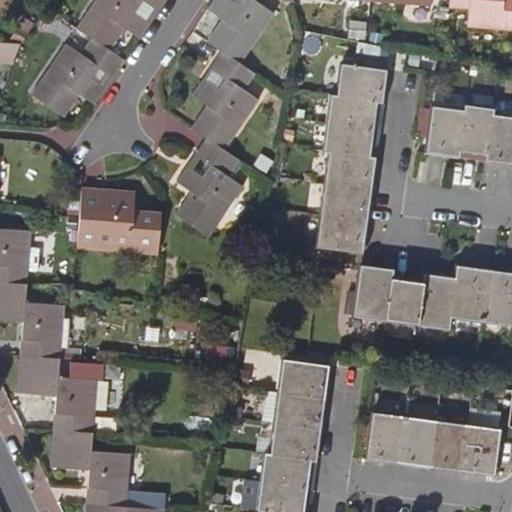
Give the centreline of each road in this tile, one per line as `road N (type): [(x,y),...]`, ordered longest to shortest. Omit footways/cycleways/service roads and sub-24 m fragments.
road 1 (residential): [(394,80),(380,194),(511,213)]
road 2 (residential): [(511,501),(333,477)]
road 3 (residential): [(191,0),(111,118)]
